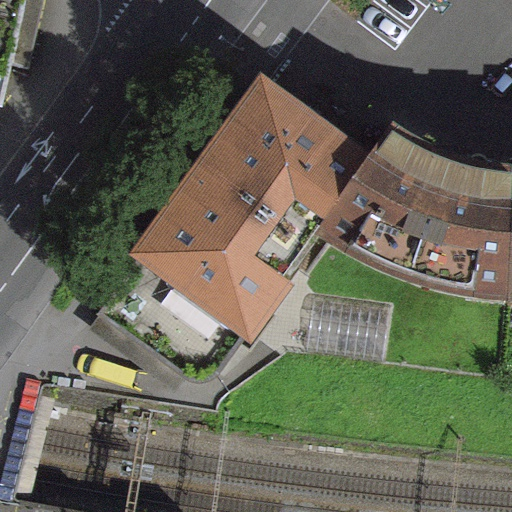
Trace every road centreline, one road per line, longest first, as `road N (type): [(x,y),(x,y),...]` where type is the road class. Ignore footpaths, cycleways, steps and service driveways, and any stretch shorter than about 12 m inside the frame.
road 1 (secondary): [(0,258),(193,0)]
road 2 (residential): [(271,0),(384,90)]
road 3 (residential): [(384,90),(489,27),(511,27)]
road 4 (residential): [(384,90),(409,110),(511,139)]
